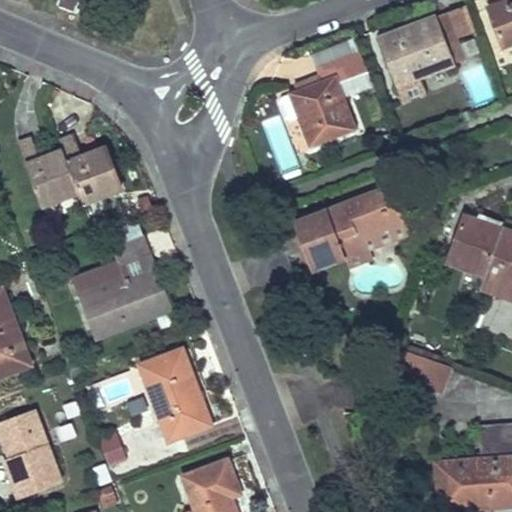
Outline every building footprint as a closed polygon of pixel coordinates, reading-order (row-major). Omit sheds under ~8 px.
[(59,0),(58,5),(74,12),(79,0),(59,0)] [(511,0),(509,0),(488,8),(503,46),(511,42),(511,0)] [(475,31),(465,7),(380,39),(404,102),(428,93),(421,76),(465,59),(457,38),(475,31)] [(296,91),(288,93),(290,98),(299,123),(309,147),(356,129),(336,75),(346,72),(341,59),(315,68),(318,75),(320,81),(296,91)] [(318,75),(294,85),(296,91),(320,81),(318,75)] [(299,123),(290,98),(278,103),(287,127),(299,123)] [(75,136),(60,142),(64,151),(77,187),(80,193),(82,199),(100,192),(103,198),(121,191),(106,150),(82,158),(75,136)] [(33,139),(18,144),(42,207),(61,200),(58,194),(77,187),(64,151),(40,160),(33,139)] [(391,186),(325,211),(329,221),(298,233),(312,270),(347,257),(363,250),(409,233),(391,186)] [(77,187),(58,194),(61,200),(80,193),(77,187)] [(100,192),(82,199),(84,204),(103,198),(100,192)] [(325,211),(295,223),(298,233),(329,221),(325,211)] [(501,229),(465,216),(447,263),(484,276),(501,229)] [(511,232),(501,229),(484,276),(480,288),(511,299),(511,232)] [(120,261),(75,278),(97,338),(162,313),(152,287),(161,284),(156,268),(145,271),(147,276),(131,282),(129,277),(126,279),(121,265),(150,254),(143,236),(114,247),(120,261)] [(363,250),(347,257),(351,266),(367,259),(363,250)] [(156,268),(150,254),(121,265),(126,279),(129,277),(131,282),(147,276),(145,271),(156,268)] [(161,284),(152,287),(162,313),(172,311),(161,284)] [(1,290),(0,290),(0,375),(30,364),(1,290)] [(443,391),(451,367),(394,347),(386,370),(443,391)] [(182,349),(141,366),(169,440),(211,424),(182,349)] [(35,412),(0,424),(0,429),(12,460),(6,462),(19,496),(62,481),(35,412)] [(511,424),(477,427),(481,460),(469,461),(436,464),(438,505),(488,503),(489,506),(511,504),(511,424)] [(118,433),(98,439),(107,468),(127,462),(118,433)] [(228,461),(185,476),(197,508),(198,511),(236,511),(231,497),(240,494),(228,461)] [(98,490),(102,508),(118,505),(114,487),(98,490)]
